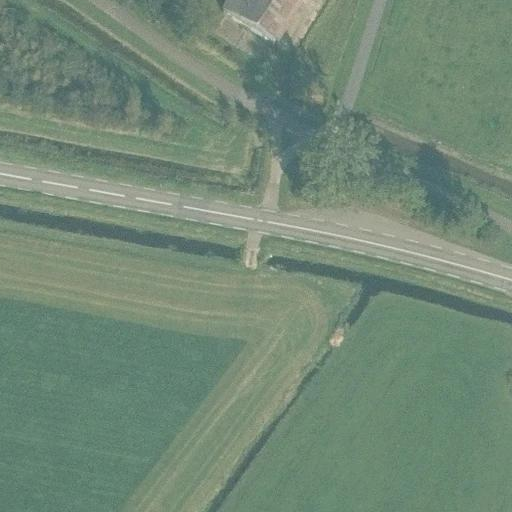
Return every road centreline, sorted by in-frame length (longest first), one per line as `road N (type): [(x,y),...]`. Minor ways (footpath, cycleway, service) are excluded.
road 1 (secondary): [(260,221),(0,174)]
road 2 (secondary): [(511,281),(260,221)]
road 3 (unclassified): [(316,136),(511,228)]
road 4 (unclassified): [(94,0),(273,113)]
